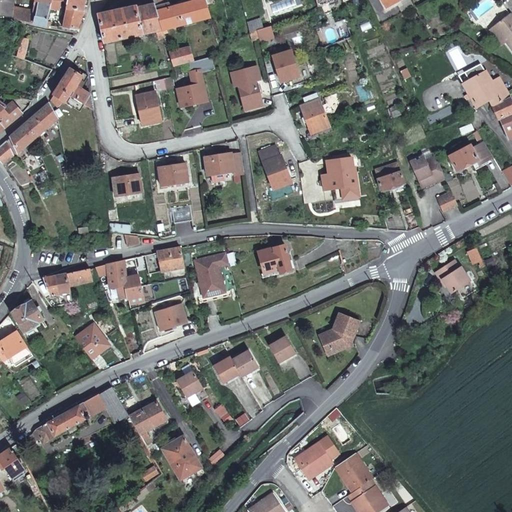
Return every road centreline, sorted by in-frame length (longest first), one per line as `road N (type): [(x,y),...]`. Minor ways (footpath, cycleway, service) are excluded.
road 1 (secondary): [(0,441),(123,370),(321,296),(417,248)]
road 2 (residential): [(20,277),(244,228),(431,241)]
road 3 (residential): [(89,23),(109,143),(118,153),(285,121)]
road 4 (secondary): [(417,248),(389,317),(323,406),(267,460)]
road 5 (residential): [(0,137),(34,108),(89,23)]
